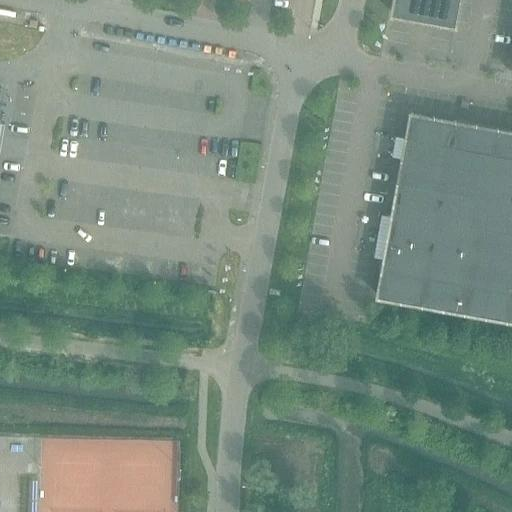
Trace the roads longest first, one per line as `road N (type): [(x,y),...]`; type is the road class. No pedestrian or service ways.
road 1 (residential): [(240,369),(286,113),(305,53)]
road 2 (unclassified): [(240,369),(355,386),(511,439)]
road 3 (unclassified): [(38,0),(305,53)]
road 4 (unclassified): [(0,338),(240,369)]
road 5 (unclassified): [(324,58),(511,93)]
road 6 (residential): [(227,511),(240,369)]
